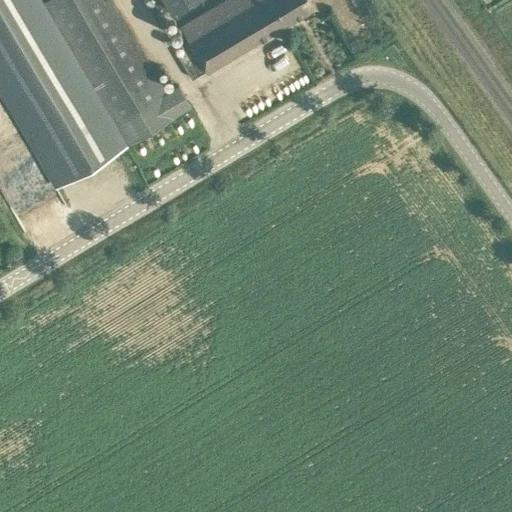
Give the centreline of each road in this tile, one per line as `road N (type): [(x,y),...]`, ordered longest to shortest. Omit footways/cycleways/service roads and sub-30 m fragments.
road 1 (unclassified): [(0,293),(362,76)]
road 2 (unclassified): [(511,216),(439,113),(407,84),(362,76)]
road 3 (unknown): [(221,157),(127,0)]
